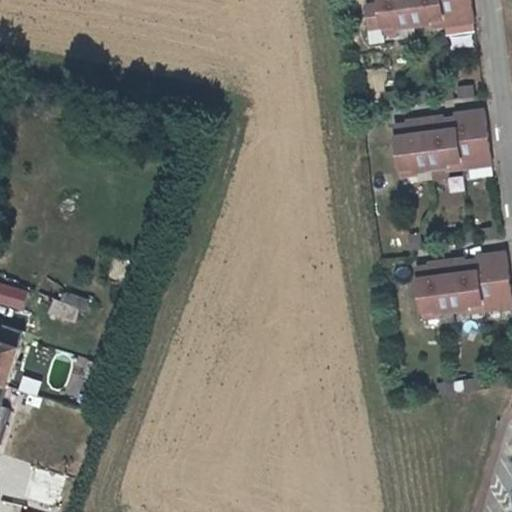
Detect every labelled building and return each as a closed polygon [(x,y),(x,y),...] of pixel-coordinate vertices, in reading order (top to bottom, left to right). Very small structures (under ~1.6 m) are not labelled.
[(416,31),(410,0),(379,0),(381,11),(368,13),(371,35),(385,33),(399,30),(400,34),(416,31)] [(445,22),(441,0),(410,0),(416,31),(432,28),(431,24),(445,22)] [(474,24),(470,0),(441,0),(445,22),(446,29),(474,24)] [(431,24),(432,28),(432,31),(446,29),(445,22),(431,24)] [(399,30),(385,33),(386,39),(400,37),(400,34),(399,30)] [(490,165),(484,112),(456,115),(456,119),(461,162),(462,168),(490,165)] [(461,162),(456,119),(443,120),(436,121),(436,118),(425,119),(431,169),(447,167),(447,163),(461,162)] [(431,169),(425,119),(415,120),(415,123),(408,124),(396,126),(400,169),(414,167),(415,171),(431,169)] [(447,163),(447,167),(447,170),(462,168),(461,162),(447,163)] [(414,167),(400,169),(401,175),(415,174),(415,171),(414,167)] [(511,306),(511,298),(505,254),(476,258),(477,262),(484,305),(485,311),(511,306)] [(484,305),(477,262),(464,264),(457,266),(456,263),(446,264),(454,314),(471,311),(470,307),(484,305)] [(454,314),(446,264),(436,266),(436,269),(429,270),(417,272),(424,315),(438,313),(438,316),(454,314)] [(70,305),(47,297),(42,309),(66,318),(70,305)] [(470,307),(471,311),(471,314),(485,311),(484,305),(470,307)] [(438,313),(424,315),(425,322),(439,319),(438,316),(438,313)] [(0,359),(10,326),(0,322),(0,359)] [(483,391),(482,380),(455,382),(456,393),(483,391)] [(24,461),(13,494),(42,503),(53,470),(24,461)]
